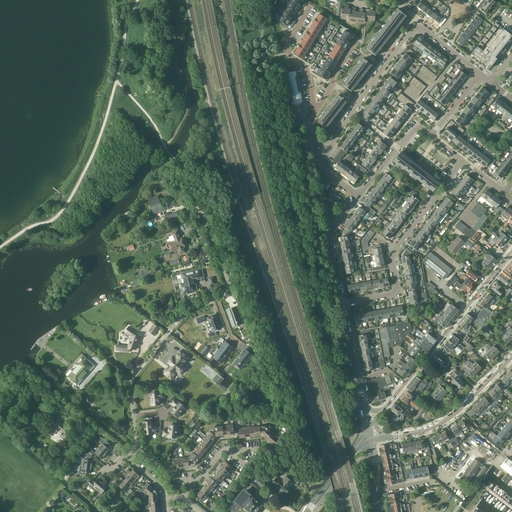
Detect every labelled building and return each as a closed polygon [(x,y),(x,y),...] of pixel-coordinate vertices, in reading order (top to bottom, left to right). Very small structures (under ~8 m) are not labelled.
[(417,7),(421,10),(426,4),(422,0),(417,7)] [(484,0),(482,0),(480,4),(489,10),(492,6),(484,0)] [(300,14),(301,12),(297,10),(299,7),(298,7),(299,7),(290,2),(287,6),(286,6),(300,14)] [(421,10),(425,13),(430,7),(426,4),(421,10)] [(489,10),(480,4),(477,8),(485,15),(489,10)] [(341,18),(348,19),(349,19),(350,12),(350,10),(348,10),(349,5),(344,5),(344,9),(342,9),(341,18)] [(298,16),(300,14),(286,6),(283,10),(293,16),(295,14),(298,16)] [(366,20),(374,21),(375,12),(372,12),(372,7),(369,7),(369,11),(367,11),(366,20)] [(425,13),(430,17),(435,10),(430,7),(425,13)] [(349,19),(348,19),(348,21),(364,23),(365,14),(362,14),(362,9),(359,9),(359,13),(354,13),(355,8),(352,8),(351,12),(350,12),(349,19)] [(397,9),(393,14),(402,21),(406,16),(397,9)] [(294,23),(295,21),(291,19),(293,16),(283,10),(281,15),(294,23)] [(430,17),(434,20),(439,14),(435,10),(430,17)] [(327,19),(319,14),(316,18),(316,19),(324,24),(327,19)] [(393,14),(390,18),(399,26),(402,21),(393,14)] [(439,14),(434,20),(438,24),(443,17),(439,14)] [(293,25),(294,23),(281,15),(278,20),(279,21),(284,24),(283,25),(287,27),(287,26),(289,23),(293,25)] [(477,15),(473,20),(479,25),(483,20),(477,15)] [(390,18),(387,23),(396,30),(399,26),(390,18)] [(321,28),(324,24),(316,19),(313,23),(321,28)] [(473,20),(470,24),(476,29),(479,25),(473,20)] [(319,32),(321,28),(313,23),(311,27),(319,32)] [(387,23),(384,27),(393,34),(396,30),(387,23)] [(470,24),(466,28),(473,33),(476,29),(470,24)] [(308,31),(308,32),(316,37),(319,32),(311,27),(308,31)] [(384,27),(380,31),(389,38),(393,34),(384,27)] [(466,28),(463,33),(469,38),(473,33),(466,28)] [(511,39),(511,35),(503,29),(486,50),(478,45),(471,53),(490,68),(497,59),(511,39)] [(345,31),(342,35),(351,41),(351,40),(353,36),(345,31)] [(380,31),(377,35),(386,43),(389,38),(380,31)] [(308,32),(305,36),(313,41),(316,37),(308,32)] [(463,33),(460,37),(466,42),(469,38),(463,33)] [(342,35),(339,40),(348,45),(351,41),(342,35)] [(377,35),(373,40),(382,47),(386,43),(377,35)] [(305,36),(303,40),(311,45),(313,41),(305,36)] [(413,44),(418,48),(424,40),(422,38),(421,39),(418,37),(413,44)] [(466,42),(460,37),(456,41),(462,46),(466,42)] [(308,50),(311,45),(303,40),(300,44),(300,45),(308,50)] [(339,40),(336,44),(345,49),(348,45),(339,40)] [(373,40),(370,45),(379,52),(382,47),(373,40)] [(418,48),(423,51),(428,45),(426,42),(424,40),(418,48)] [(334,48),(342,53),(345,49),(336,44),(334,48)] [(305,54),(308,50),(300,45),(297,49),(305,54)] [(379,52),(370,45),(366,49),(375,56),(379,52)] [(423,51),(428,55),(434,47),(432,46),(431,47),(428,45),(423,51)] [(428,55),(433,59),(438,52),(435,50),(436,49),(434,47),(428,55)] [(342,53),(334,48),(331,53),(339,58),(342,53)] [(297,49),(294,54),(302,59),(305,54),(297,49)] [(437,63),(438,63),(444,55),(441,54),(438,52),(433,59),(435,61),(433,64),(435,66),(436,65),(437,63)] [(339,58),(331,53),(328,57),(337,62),(339,58)] [(406,54),(402,59),(409,64),(413,59),(406,54)] [(446,57),(444,55),(438,63),(437,63),(436,65),(442,70),(447,63),(446,62),(448,60),(445,58),(446,57)] [(328,57),(326,61),(334,67),(337,62),(328,57)] [(363,58),(360,63),(368,70),(372,65),(363,58)] [(402,59),(398,63),(405,69),(409,64),(402,59)] [(326,61),(323,66),(332,71),(334,67),(326,61)] [(360,63),(356,67),(365,74),(368,70),(360,63)] [(398,63),(394,68),(401,74),(405,69),(398,63)] [(319,69),(318,69),(329,76),(332,71),(323,66),(321,70),(319,69)] [(356,67),(353,71),(362,78),(365,74),(356,67)] [(401,74),(394,68),(390,73),(397,79),(401,74)] [(318,69),(316,73),(326,80),(329,76),(318,69)] [(460,70),(456,75),(464,81),(465,79),(464,78),(467,76),(460,70)] [(298,76),(297,76),(296,71),(286,73),(292,104),(296,103),(301,102),(299,91),(301,91),(298,76)] [(353,71),(349,76),(358,83),(362,78),(353,71)] [(456,75),(452,80),(459,86),(461,83),(462,84),(464,81),(456,75)] [(349,76),(346,80),(355,87),(358,83),(349,76)] [(390,78),(386,83),(393,88),(397,83),(390,78)] [(355,87),(346,80),(342,85),(351,92),(355,87)] [(452,80),(448,85),(456,91),(458,89),(457,88),(459,86),(452,80)] [(386,83),(383,87),(389,92),(393,88),(386,83)] [(448,85),(444,90),(451,95),(453,93),(454,93),(456,91),(448,85)] [(383,87),(379,92),(386,97),(389,92),(383,87)] [(479,90),(477,92),(485,98),(489,93),(482,87),(480,90),(479,90)] [(444,90),(441,95),(448,101),(450,99),(449,98),(451,95),(444,90)] [(379,92),(375,97),(382,102),(386,97),(379,92)] [(476,95),(474,97),(481,103),(485,98),(477,92),(475,94),(476,95)] [(338,95),(334,100),(343,107),(347,102),(344,100),(340,97),(338,95)] [(448,101),(441,95),(437,100),(443,105),(446,102),(447,103),(448,101)] [(375,97),(372,101),(378,107),(382,102),(375,97)] [(471,99),(470,102),(477,108),(481,103),(474,97),(472,100),(471,99)] [(415,105),(414,106),(419,110),(424,103),(419,99),(415,105)] [(495,111),(497,109),(503,102),(501,100),(500,101),(497,99),(492,105),(494,107),(493,109),(495,111)] [(334,100),(331,104),(340,111),(343,107),(334,100)] [(372,101),(368,106),(375,112),(378,107),(372,101)] [(469,104),(467,107),(473,113),(477,108),(470,102),(468,104),(469,104)] [(497,109),(502,113),(507,106),(504,104),(505,103),(503,102),(497,109)] [(424,103),(419,110),(424,114),(429,107),(424,103)] [(331,104),(327,109),(336,116),(340,111),(331,104)] [(405,104),(401,109),(408,114),(411,110),(409,108),(407,106),(405,104)] [(368,106),(364,111),(371,116),(375,112),(368,106)] [(502,119),(504,121),(511,110),(511,108),(510,109),(507,106),(502,113),(505,116),(502,119)] [(429,107),(424,114),(428,118),(434,111),(429,107)] [(464,109),(462,112),(470,117),(473,113),(467,107),(465,110),(464,109)] [(327,109),(324,113),(333,120),(336,116),(327,109)] [(401,109),(397,114),(404,119),(408,114),(401,109)] [(371,116),(364,111),(360,116),(367,121),(371,116)] [(434,111),(428,118),(433,121),(438,114),(434,111)] [(461,114),(459,117),(466,122),(470,117),(462,112),(460,114),(461,114)] [(324,113),(321,117),(330,124),(333,120),(324,113)] [(397,114),(394,119),(400,124),(404,119),(397,114)] [(330,124),(321,117),(317,122),(326,129),(330,124)] [(466,122),(459,117),(457,120),(456,119),(454,121),(462,127),(466,122)] [(394,119),(390,123),(397,128),(400,124),(394,119)] [(358,123),(354,128),(361,134),(363,131),(365,132),(366,131),(370,134),(371,135),(373,133),(372,131),(366,127),(365,128),(358,123)] [(390,123),(386,128),(393,133),(397,128),(390,123)] [(442,134),(447,137),(452,131),(447,127),(442,134)] [(354,128),(351,133),(357,138),(358,138),(361,134),(354,128)] [(393,133),(386,128),(382,133),(389,138),(393,133)] [(447,137),(452,141),(457,135),(452,131),(447,137)] [(351,133),(347,138),(354,143),(356,140),(357,141),(359,141),(360,140),(358,138),(357,138),(351,133)] [(452,141),(456,145),(462,138),(457,135),(452,141)] [(347,138),(343,143),(350,148),(354,143),(347,138)] [(456,145),(461,149),(466,142),(462,138),(456,145)] [(380,141),(376,146),(383,151),(387,146),(380,141)] [(461,149),(466,152),(471,146),(466,142),(461,149)] [(340,147),(342,149),(346,153),(350,148),(343,143),(340,147)] [(376,146),(372,150),(379,156),(383,151),(376,146)] [(466,152),(471,156),(476,149),(471,146),(466,152)] [(471,156),(475,160),(480,153),(476,149),(471,156)] [(372,150),(369,155),(375,160),(379,156),(372,150)] [(393,161),(400,166),(407,157),(400,152),(393,161)] [(475,160),(480,164),(485,157),(480,153),(475,160)] [(369,155),(365,160),(372,165),(375,160),(369,155)] [(400,166),(407,172),(414,163),(407,157),(400,166)] [(485,157),(480,164),(485,167),(490,161),(485,157)] [(334,168),(339,172),(345,165),(340,161),(339,162),(334,158),(333,161),(337,164),(334,168)] [(511,163),(506,159),(502,163),(508,169),(511,166),(511,167),(511,165),(511,163)] [(372,165),(365,160),(361,164),(368,170),(372,165)] [(407,172),(414,177),(421,168),(414,163),(407,172)] [(502,163),(498,168),(505,174),(507,172),(506,171),(508,169),(502,163)] [(339,172),(344,176),(350,169),(345,165),(339,172)] [(414,177),(420,182),(427,173),(421,168),(414,177)] [(505,174),(498,168),(494,173),(501,179),(503,176),(504,176),(505,174)] [(344,176),(349,180),(355,173),(350,169),(344,176)] [(355,173),(349,180),(354,184),(359,177),(355,173)] [(386,173),(382,178),(391,185),(395,180),(396,181),(397,178),(390,173),(388,175),(386,173)] [(420,182),(427,187),(434,178),(427,173),(420,182)] [(466,175),(462,179),(469,185),(473,180),(466,175)] [(382,178),(378,183),(385,188),(387,190),(391,185),(382,178)] [(434,178),(427,187),(433,192),(440,183),(434,178)] [(462,180),(459,184),(465,189),(469,185),(462,180)] [(378,183),(374,188),(381,193),(385,188),(378,183)] [(458,184),(455,189),(462,194),(465,190),(458,184)] [(374,188),(370,193),(377,198),(381,193),(374,188)] [(461,194),(455,189),(451,194),(458,199),(461,194)] [(481,197),(486,201),(491,194),(486,190),(481,197)] [(408,197),(406,199),(415,206),(419,201),(415,198),(417,195),(412,192),(410,194),(412,196),(410,198),(408,197)] [(370,193),(366,198),(373,203),(377,198),(370,193)] [(486,201),(491,205),(496,198),(491,194),(486,201)] [(332,202),(336,205),(341,199),(337,196),(332,202)] [(149,200),(154,214),(163,211),(157,197),(149,200)] [(446,197),(443,202),(449,208),(453,203),(446,197)] [(373,203),(366,198),(363,203),(370,208),(373,203)] [(496,214),(499,211),(501,208),(498,206),(501,202),(496,198),(491,205),(493,206),(491,208),(491,210),(493,211),(493,212),(496,214)] [(407,202),(404,205),(411,211),(415,206),(406,199),(404,201),(407,202)] [(443,202),(439,207),(446,212),(449,208),(443,202)] [(400,206),(398,208),(408,215),(411,211),(404,205),(403,208),(400,206)] [(359,207),(355,212),(364,219),(368,214),(372,217),(374,215),(369,211),(367,209),(366,212),(359,207)] [(439,207),(435,212),(442,217),(446,212),(439,207)] [(500,216),(507,221),(511,214),(511,211),(507,207),(504,211),(502,213),(500,216)] [(398,208),(395,213),(404,220),(408,215),(398,208)] [(165,216),(167,222),(179,218),(177,212),(165,216)] [(355,212),(351,217),(358,222),(361,219),(363,221),(364,219),(355,212)] [(435,212),(431,217),(438,222),(442,217),(435,212)] [(394,219),(393,219),(400,225),(404,220),(395,213),(391,217),(394,219)] [(483,214),(480,219),(478,221),(482,225),(488,218),(483,214)] [(351,217),(348,222),(354,227),(355,227),(357,228),(361,224),(358,222),(351,217)] [(431,217),(428,221),(434,227),(434,226),(437,228),(438,226),(436,224),(438,222),(431,217)] [(388,222),(387,222),(396,229),(400,225),(393,219),(390,224),(388,222)] [(428,221),(424,226),(431,231),(434,227),(428,221)] [(346,228),(342,232),(349,234),(351,232),(354,227),(348,222),(344,227),(346,228)] [(386,229),(393,234),(396,229),(387,222),(384,227),(386,229)] [(424,226),(420,231),(429,238),(431,236),(429,234),(431,231),(424,226)] [(393,234),(386,229),(382,234),(380,236),(387,241),(389,239),(393,234)] [(470,231),(468,229),(464,233),(471,239),(475,234),(470,231)] [(486,235),(479,229),(476,232),(471,239),(475,242),(481,236),(483,238),(486,235)] [(172,236),(169,237),(170,242),(168,242),(167,243),(166,244),(165,245),(166,247),(166,248),(167,249),(169,250),(170,250),(171,250),(172,253),(177,251),(179,255),(180,254),(185,253),(183,248),(184,248),(183,245),(182,241),(181,242),(177,230),(171,233),(172,236)] [(420,231),(416,236),(423,241),(425,242),(429,238),(420,231)] [(339,238),(341,244),(349,242),(348,236),(349,234),(342,232),(341,234),(342,237),(339,238)] [(501,232),(497,237),(504,243),(508,238),(501,232)] [(416,236),(413,240),(420,245),(423,241),(416,236)] [(497,237),(496,236),(493,239),(489,243),(487,245),(490,248),(495,243),(500,248),(504,243),(497,237)] [(465,243),(464,242),(458,237),(448,249),(455,254),(463,244),(464,245),(466,246),(467,245),(470,248),(474,243),(469,239),(465,243)] [(420,245),(413,240),(409,245),(410,245),(408,248),(413,252),(414,249),(416,250),(420,245)] [(373,249),(374,255),(382,254),(381,248),(380,245),(368,247),(362,249),(363,254),(366,254),(365,251),(369,250),(373,249)] [(472,252),(476,255),(482,248),(477,245),(472,252)] [(342,250),(343,256),(351,255),(351,254),(353,254),(352,248),(350,248),(342,250)] [(401,257),(402,264),(414,261),(411,262),(410,256),(410,255),(412,253),(407,249),(403,255),(403,257),(401,257)] [(447,282),(452,276),(448,273),(451,270),(430,252),(423,262),(444,279),(447,282)] [(487,258),(486,257),(485,258),(484,258),(484,260),(485,260),(482,265),(487,269),(489,266),(491,268),(497,261),(491,257),(491,258),(489,256),(487,258)] [(364,265),(365,267),(366,272),(378,270),(378,267),(385,266),(383,260),(375,261),(373,261),(374,267),(369,269),(367,263),(364,263),(364,265)] [(356,266),(345,268),(346,274),(355,273),(354,270),(357,270),(356,266)] [(203,277),(201,269),(182,274),(183,278),(185,283),(181,284),(183,294),(196,291),(193,280),(203,277)] [(468,271),(465,274),(475,282),(476,282),(478,280),(477,279),(479,277),(472,271),(471,271),(470,269),(468,271)] [(504,270),(501,274),(507,279),(507,278),(510,281),(511,278),(511,277),(511,276),(504,270)] [(404,275),(406,281),(414,280),(413,276),(417,275),(416,273),(404,275)] [(507,279),(501,274),(497,279),(504,285),(508,281),(509,282),(508,283),(510,285),(511,282),(510,281),(507,278),(507,279)] [(457,282),(455,280),(456,278),(453,275),(452,276),(447,282),(445,285),(448,287),(450,284),(451,285),(453,283),(454,284),(455,284),(454,285),(459,289),(460,289),(465,293),(467,291),(468,292),(470,289),(463,284),(463,283),(459,280),(458,282),(460,284),(461,283),(462,285),(462,286),(457,282)] [(465,281),(463,283),(463,284),(470,289),(473,286),(472,285),(473,284),(467,279),(468,278),(464,275),(462,278),(465,281)] [(491,289),(499,296),(502,293),(499,290),(502,286),(497,282),(491,289)] [(484,308),(482,310),(491,316),(493,314),(485,308),(488,305),(490,307),(496,300),(488,294),(480,304),(484,308)] [(426,296),(409,299),(410,305),(418,303),(418,299),(424,298),(426,298),(426,296)] [(451,305),(451,306),(447,303),(445,306),(455,314),(458,311),(451,305)] [(445,306),(442,310),(452,318),(455,314),(445,306)] [(236,307),(227,310),(232,324),(236,322),(236,323),(237,323),(237,322),(241,321),(236,307)] [(438,315),(439,315),(448,323),(452,318),(442,310),(440,312),(438,315)] [(467,314),(462,319),(469,325),(469,324),(471,321),(474,323),(474,322),(477,325),(479,324),(482,327),(491,316),(482,310),(474,320),(473,319),(467,314)] [(219,324),(221,323),(219,318),(217,318),(215,315),(205,318),(204,316),(197,318),(198,323),(208,320),(212,332),(220,329),(219,324)] [(448,323),(439,315),(437,318),(437,317),(434,321),(437,323),(437,324),(439,326),(440,324),(444,328),(448,323)] [(469,325),(462,319),(458,325),(464,330),(463,331),(465,333),(468,329),(469,329),(471,326),(469,324),(469,325)] [(406,337),(409,334),(411,331),(410,323),(394,326),(394,325),(378,328),(381,344),(382,344),(384,357),(390,356),(388,348),(399,346),(406,337)] [(511,324),(511,323),(503,331),(511,339),(511,338),(511,324)] [(159,328),(155,325),(154,324),(148,331),(154,335),(159,328)] [(136,349),(140,339),(135,335),(136,332),(129,327),(125,332),(128,335),(129,333),(133,336),(131,339),(130,339),(126,346),(115,345),(114,350),(129,351),(129,349),(136,349)] [(436,341),(426,332),(424,335),(422,333),(422,332),(417,328),(415,330),(417,332),(433,345),(436,341)] [(511,339),(503,331),(501,328),(499,330),(503,334),(499,338),(502,341),(503,340),(507,344),(511,339)] [(358,336),(360,342),(371,340),(370,334),(372,333),(372,330),(361,332),(361,335),(358,336)] [(424,340),(422,343),(430,349),(433,345),(417,332),(415,334),(424,340)] [(456,347),(458,349),(462,352),(463,349),(456,343),(459,341),(452,335),(451,335),(449,336),(449,338),(450,338),(449,340),(456,347)] [(413,343),(415,344),(417,346),(426,353),(430,349),(422,343),(420,345),(416,342),(418,339),(417,338),(413,343)] [(360,342),(361,348),(369,346),(372,345),(371,340),(360,342)] [(449,340),(447,342),(446,341),(445,341),(443,343),(443,345),(442,346),(446,350),(445,351),(448,353),(451,351),(452,352),(456,347),(449,340)] [(202,344),(198,342),(199,341),(198,341),(193,347),(194,348),(197,350),(202,344)] [(225,342),(215,355),(216,355),(219,357),(219,358),(220,358),(223,360),(223,361),(232,348),(225,342)] [(486,349),(488,351),(489,351),(494,356),(499,352),(493,346),(491,348),(488,345),(486,343),(483,346),(484,346),(486,349)] [(417,346),(415,344),(411,347),(407,351),(410,354),(411,354),(416,358),(422,351),(417,347),(417,346)] [(205,346),(201,352),(204,355),(205,355),(209,349),(205,346)] [(246,351),(235,364),(241,368),(251,356),(246,351)] [(362,354),(363,360),(371,358),(374,357),(373,351),(370,352),(362,354)] [(489,351),(488,351),(484,355),(490,361),(494,356),(489,351)] [(165,374),(171,379),(176,372),(178,374),(182,370),(183,371),(186,367),(183,364),(188,358),(180,352),(175,358),(174,357),(171,361),(170,360),(167,364),(169,366),(166,370),(168,371),(165,374)] [(449,362),(438,353),(436,356),(435,356),(431,361),(430,363),(433,366),(434,365),(438,368),(442,364),(445,367),(449,362)] [(93,366),(82,356),(74,365),(77,367),(67,378),(76,385),(93,366)] [(409,360),(406,365),(412,370),(417,363),(409,357),(407,359),(409,360)] [(468,360),(466,362),(476,372),(481,368),(475,362),(473,364),(471,362),(470,362),(468,360)] [(400,361),(398,364),(409,373),(412,370),(406,365),(400,361)] [(476,372),(466,362),(464,363),(466,366),(466,367),(468,369),(466,371),(464,374),(466,377),(469,374),(472,377),(476,372)] [(409,373),(398,364),(396,366),(400,369),(397,373),(401,376),(401,375),(405,378),(409,373)] [(462,381),(460,379),(459,377),(461,375),(456,370),(453,374),(454,375),(452,377),(454,379),(451,381),(458,388),(459,387),(460,388),(462,388),(463,387),(463,385),(462,384),(463,384),(461,382),(462,381)] [(368,383),(371,392),(395,383),(392,374),(368,383)] [(218,386),(224,378),(219,375),(214,382),(218,386)] [(511,384),(511,381),(506,375),(501,380),(509,387),(511,384)] [(428,383),(422,378),(420,381),(415,376),(406,387),(406,388),(414,394),(418,390),(421,392),(425,386),(429,389),(431,386),(430,385),(432,383),(429,382),(428,383)] [(443,383),(440,381),(442,380),(439,378),(435,381),(440,386),(431,395),(437,401),(438,400),(439,401),(443,398),(441,397),(446,392),(441,386),(443,383)] [(56,381),(53,385),(64,394),(68,390),(67,389),(69,386),(64,382),(62,385),(56,381)] [(497,384),(493,389),(500,396),(502,394),(500,392),(502,390),(504,392),(506,390),(501,385),(500,387),(497,384)] [(500,396),(493,389),(491,391),(490,390),(488,392),(489,392),(488,393),(491,396),(489,398),(493,402),(497,407),(500,404),(497,401),(501,397),(500,396)] [(407,391),(403,395),(419,408),(420,406),(411,399),(413,396),(407,391)] [(165,398),(164,392),(151,393),(151,399),(150,400),(151,405),(159,404),(159,401),(159,399),(165,398)] [(383,392),(376,394),(378,401),(385,399),(383,392)] [(419,408),(403,395),(400,400),(406,405),(409,402),(416,409),(415,410),(416,411),(419,408)] [(484,397),(480,402),(486,407),(490,403),(484,397)] [(178,417),(182,412),(181,412),(181,411),(185,407),(174,398),(170,403),(174,407),(173,409),(171,412),(178,417)] [(480,402),(476,406),(481,412),(482,412),(483,413),(488,409),(486,407),(480,402)] [(399,408),(395,405),(393,405),(391,408),(391,411),(385,418),(385,422),(389,425),(393,424),(394,423),(396,425),(400,421),(401,422),(403,420),(402,419),(401,419),(404,415),(408,409),(408,408),(402,403),(399,408)] [(424,416),(422,414),(425,410),(421,406),(411,418),(418,424),(424,416)] [(476,406),(471,410),(477,416),(481,412),(476,406)] [(477,416),(471,410),(467,414),(473,420),(477,416)] [(55,433),(58,429),(62,432),(60,435),(65,439),(71,431),(65,427),(66,426),(60,421),(61,420),(53,414),(46,422),(51,426),(49,428),(55,433)] [(462,420),(456,425),(460,430),(466,426),(462,420)] [(151,425),(151,421),(142,422),(143,428),(144,428),(144,429),(145,434),(157,433),(157,426),(152,427),(152,425),(151,425)] [(162,436),(174,438),(175,433),(175,432),(176,432),(177,426),(170,425),(169,428),(169,431),(163,430),(162,436)] [(261,435),(262,436),(268,429),(267,428),(266,427),(267,426),(262,425),(261,426),(260,427),(260,426),(261,435)] [(460,430),(456,425),(450,429),(454,435),(458,432),(459,434),(462,432),(460,430)] [(210,430),(210,431),(216,436),(218,436),(217,427),(215,427),(214,426),(210,429),(210,430)] [(16,437),(22,431),(18,428),(13,434),(16,437)] [(262,436),(267,439),(273,432),(272,431),(272,432),(268,428),(268,429),(262,436)] [(504,428),(500,432),(507,438),(511,434),(504,428)] [(209,431),(206,435),(213,441),(216,436),(210,431),(209,431)] [(267,439),(271,442),(277,435),(273,432),(267,439)] [(438,435),(442,443),(443,444),(446,443),(444,440),(448,438),(452,446),(454,449),(457,446),(456,444),(453,439),(449,433),(446,435),(445,432),(438,435)] [(500,432),(497,436),(504,442),(507,438),(500,432)] [(493,433),(489,438),(499,447),(504,442),(497,436),(493,433)] [(206,435),(202,439),(210,445),(213,441),(206,435)] [(277,435),(271,442),(275,446),(281,438),(277,435)] [(439,445),(442,443),(438,435),(432,438),(429,440),(431,443),(434,441),(435,444),(438,443),(439,445)] [(102,444),(98,448),(106,455),(110,450),(107,448),(110,445),(101,437),(101,438),(99,441),(100,442),(102,444)] [(202,439),(199,443),(206,449),(210,445),(202,439)] [(423,441),(416,442),(418,451),(429,449),(427,443),(423,443),(423,441)] [(416,442),(409,443),(411,451),(411,452),(418,451),(416,442)] [(199,443),(195,448),(203,454),(206,449),(199,443)] [(411,451),(409,443),(402,445),(403,448),(399,448),(400,454),(404,453),(404,452),(411,451)] [(380,456),(381,456),(390,454),(389,454),(389,452),(392,452),(392,449),(393,449),(393,451),(397,450),(397,447),(379,451),(380,456)] [(92,451),(90,453),(95,457),(97,455),(102,459),(106,455),(98,448),(94,453),(92,451)] [(195,448),(192,452),(200,458),(203,454),(195,448)] [(83,453),(82,466),(92,467),(92,461),(89,460),(92,457),(85,451),(83,453)] [(193,452),(190,456),(196,462),(200,458),(192,452),(193,452)] [(190,456),(188,457),(189,466),(191,466),(191,467),(195,465),(195,463),(196,462),(190,456)] [(392,462),(396,461),(396,460),(399,459),(399,458),(382,461),(383,466),(392,464),(392,462)] [(511,462),(507,458),(502,465),(511,472),(511,462)] [(462,476),(474,485),(486,468),(474,459),(462,476)] [(225,461),(222,466),(229,472),(233,467),(225,461)] [(408,465),(404,466),(407,479),(413,478),(413,479),(413,478),(412,469),(411,464),(408,465)] [(92,467),(82,466),(79,465),(78,471),(77,474),(85,475),(86,472),(91,473),(92,467)] [(222,466),(218,470),(226,476),(229,472),(222,466)] [(384,470),(385,475),(394,473),(394,472),(398,471),(398,470),(401,469),(401,467),(384,470)] [(128,470),(126,472),(138,482),(142,478),(144,476),(141,474),(139,476),(133,470),(131,472),(128,470)] [(218,470),(215,474),(223,480),(226,476),(218,470)] [(248,476),(255,482),(256,481),(266,489),(269,485),(259,477),(252,471),(248,476)] [(127,476),(126,478),(133,485),(133,484),(135,486),(138,482),(126,472),(124,474),(127,476)] [(215,474),(212,478),(212,479),(219,485),(223,480),(215,474)] [(397,478),(385,480),(386,483),(388,485),(398,483),(397,480),(403,479),(403,476),(399,477),(397,478)] [(210,477),(207,482),(216,489),(217,489),(219,487),(218,486),(219,485),(212,479),(212,478),(210,477)] [(275,487),(284,494),(293,483),(286,477),(283,480),(282,479),(280,481),(276,478),(272,483),(276,486),(275,487)] [(121,478),(119,480),(130,488),(133,485),(126,478),(124,481),(121,478)] [(96,490),(102,482),(98,479),(95,482),(92,480),(90,481),(89,481),(88,483),(87,482),(85,485),(85,486),(85,487),(86,487),(87,487),(88,487),(90,488),(95,491),(96,490)] [(130,488),(119,480),(117,482),(121,484),(119,487),(125,492),(124,493),(127,496),(132,490),(130,488)] [(102,482),(96,490),(101,494),(98,497),(101,499),(105,493),(103,492),(107,487),(102,482)] [(207,482),(204,486),(211,492),(214,488),(216,489),(207,482)] [(147,495),(153,489),(149,485),(144,490),(143,492),(147,495)] [(204,486),(200,490),(208,496),(211,492),(204,486)] [(208,496),(200,490),(197,494),(204,500),(208,496)] [(255,511),(261,505),(252,497),(251,498),(244,491),(236,501),(244,507),(243,508),(247,511),(255,511)]
